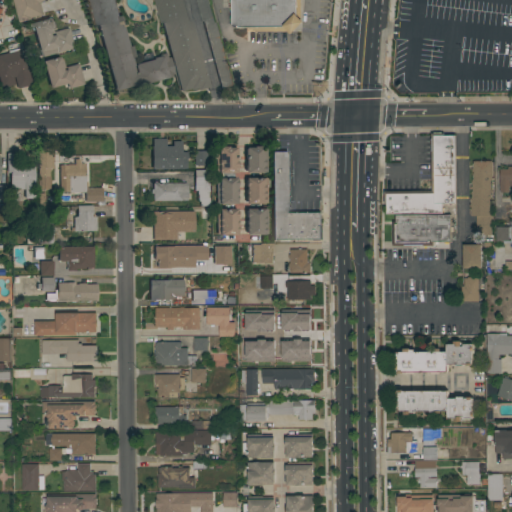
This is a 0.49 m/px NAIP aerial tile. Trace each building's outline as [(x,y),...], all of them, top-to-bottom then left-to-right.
[(31,18),(31,19),(19,23),(12,0),(45,0),(40,2),(43,15),(31,18)] [(89,0),(114,0),(120,17),(123,16),(126,26),(123,27),(128,47),(131,46),(134,57),(131,58),(133,66),(133,69),(134,73),(136,72),(134,66),(135,66),(135,64),(152,60),(152,58),(155,58),(154,56),(166,53),(167,58),(170,57),(154,0),(183,0),(206,83),(207,83),(208,87),(197,90),(197,88),(190,90),(190,89),(179,92),(179,89),(177,90),(173,74),(171,75),(171,76),(167,78),(139,86),(139,84),(114,91),(113,88),(113,87),(89,0)] [(195,0),(207,0),(231,86),(220,89),(195,0)] [(244,32),(244,28),(232,28),(231,0),(301,0),(301,20),(303,23),(291,35),(287,31),(244,32)] [(68,28),(73,48),(42,57),(40,52),(39,52),(32,24),(52,18),(53,20),(54,21),(56,26),(55,28),(55,30),(52,31),(52,32),(68,28)] [(0,54),(7,53),(7,52),(22,48),(32,84),(17,89),(14,77),(12,77),(14,84),(1,88),(0,84),(0,54)] [(64,68),(78,64),(83,84),(68,88),(66,83),(49,88),(42,61),(59,57),(62,59),(64,68)] [(387,214),(386,204),(384,204),(384,191),(386,191),(390,191),(390,192),(431,191),(431,133),(434,133),(441,133),(443,133),(444,136),(454,136),(455,204),(442,204),(442,207),(443,207),(443,213),(442,213),(395,214),(387,214)] [(151,169),(151,147),(152,147),(152,139),(159,139),(159,142),(180,141),(181,152),(186,152),(186,159),(185,159),(185,169),(151,169)] [(78,157),(67,156),(67,143),(79,144),(78,157)] [(245,173),(245,170),(244,149),(245,149),(245,148),(253,148),(253,147),(262,146),(262,147),(265,147),(265,172),(262,172),(262,173),(245,173)] [(218,173),(215,173),(215,148),(218,148),(218,147),(233,147),(233,148),(235,148),(235,161),(236,161),(236,167),(235,167),(235,173),(218,173)] [(37,189),(37,149),(52,149),(52,169),(50,169),(50,170),(49,170),(49,172),(51,172),(51,182),(50,182),(50,184),(49,184),(49,189),(37,189)] [(193,151),(206,151),(206,165),(193,165),(193,151)] [(287,213),(320,213),(320,240),(272,240),(270,152),(286,152),(287,213)] [(6,153),(9,153),(9,168),(33,168),(33,170),(34,172),(33,199),(23,199),(23,189),(9,189),(9,173),(6,173),(6,153)] [(68,193),(68,191),(59,191),(58,165),(66,165),(73,165),(73,159),(79,159),(79,158),(84,158),(84,181),(86,181),(86,188),(101,188),(101,201),(84,202),(84,192),(68,193)] [(491,181),(490,181),(490,198),(489,198),(489,216),(492,216),(492,225),(491,225),(491,235),(492,235),(492,237),(490,237),(490,235),(476,235),(476,216),(471,216),(471,215),(470,215),(470,209),(471,209),(471,207),(469,207),(469,204),(471,204),(471,203),(470,203),(470,199),(470,197),(472,197),(472,190),(470,190),(470,186),(472,186),(472,179),(473,179),(473,172),(471,172),(471,169),(473,169),(473,162),(491,161),(491,181)] [(500,169),(508,169),(508,167),(511,167),(511,186),(509,186),(509,189),(510,189),(510,192),(509,192),(509,193),(500,193),(500,169)] [(194,170),(206,170),(206,206),(199,206),(199,202),(198,202),(198,201),(197,201),(197,191),(194,191),(194,170)] [(215,178),(236,178),(236,180),(236,186),(235,186),(235,189),(236,189),(236,193),(236,196),(236,200),(236,204),(218,204),(215,204),(215,178)] [(266,203),(263,203),(263,204),(245,204),(245,201),(245,196),(245,194),(245,190),(245,187),(245,180),(245,179),(266,178),(266,203)] [(186,183),(186,201),(152,201),(152,194),(150,194),(150,190),(152,190),(152,184),(186,183)] [(73,232),(73,231),(69,231),(69,228),(73,228),(73,217),(76,217),(76,206),(91,206),(91,217),(95,217),(95,231),(73,232)] [(215,210),(236,209),(236,211),(236,218),(236,221),(236,226),(236,227),(236,231),(236,235),(219,235),(216,235),(215,210)] [(266,234),(263,234),(263,235),(246,235),(246,231),(245,231),(245,227),(246,227),(245,225),(245,221),(245,218),(245,211),(245,210),(266,209),(266,234)] [(152,212),(193,212),(193,231),(175,232),(175,240),(152,240),(152,212)] [(442,213),(442,215),(450,215),(450,241),(432,242),(432,245),(392,245),(392,221),(395,221),(395,214),(442,213)] [(52,244),(39,244),(39,227),(52,227),(52,244)] [(511,241),(496,241),(496,227),(511,227),(511,241)] [(272,263),(251,263),(251,245),(259,245),(259,244),(272,244),(272,263)] [(463,245),(481,245),(481,269),(463,269),(463,245)] [(92,268),(89,268),(89,269),(75,269),(75,271),(66,271),(66,262),(57,262),(57,247),(92,247),(92,268)] [(175,247),(176,258),(177,268),(173,268),(173,271),(165,271),(165,267),(156,267),(156,260),(154,260),(154,259),(152,259),(152,255),(154,255),(153,247),(175,247)] [(212,266),(229,265),(229,247),(212,247),(212,266)] [(298,250),(298,249),(301,249),(301,250),(307,250),(307,261),(308,261),(309,262),(309,263),(310,263),(310,273),(290,273),(290,268),(288,268),(288,264),(290,264),(290,259),(288,259),(288,255),(289,255),(289,250),(298,250)] [(38,261),(52,261),(52,275),(39,276),(38,261)] [(200,263),(200,270),(206,270),(206,274),(187,274),(187,263),(200,263)] [(260,291),(253,290),(253,276),(272,276),(272,289),(260,289),(260,291)] [(467,278),(467,277),(473,277),(473,279),(477,279),(477,302),(463,302),(464,278),(467,278)] [(52,278),(52,291),(40,291),(40,289),(36,289),(36,284),(40,284),(40,278),(52,278)] [(182,296),(172,296),(172,300),(149,300),(148,281),(169,281),(169,280),(181,279),(182,296)] [(310,281),(310,286),(315,286),(315,295),(310,295),(310,300),(287,300),(287,287),(285,287),(285,282),(287,282),(287,281),(310,281)] [(73,283),(73,285),(76,285),(76,284),(84,283),(84,285),(95,284),(96,295),(96,301),(56,302),(56,301),(48,301),(48,294),(55,293),(54,289),(56,289),(56,283),(73,283)] [(213,291),(213,304),(190,304),(190,290),(213,291)] [(237,294),(237,306),(254,306),(254,294),(237,294)] [(281,320),(280,320),(280,330),(273,330),(273,320),(268,320),(268,318),(267,318),(267,310),(267,306),(281,306),(281,320)] [(179,308),(179,307),(183,307),(183,308),(199,308),(199,329),(183,330),(183,327),(173,327),(173,330),(167,330),(167,327),(155,327),(155,308),(179,308)] [(291,330),(291,318),(297,318),(297,317),(295,317),(295,312),(297,312),(297,311),(318,311),(318,319),(320,319),(320,323),(318,323),(318,330),(291,330)] [(34,336),(34,321),(54,321),(54,315),(56,315),(56,313),(96,313),(96,321),(97,321),(97,327),(96,327),(96,332),(76,332),(76,335),(34,336)] [(246,332),(276,332),(276,313),(246,313),(246,332)] [(234,323),(234,324),(236,324),(236,331),(234,331),(234,337),(219,337),(219,323),(234,323)] [(487,334),(499,334),(499,336),(511,336),(511,354),(508,354),(508,355),(498,355),(498,359),(501,359),(501,373),(487,373),(487,334)] [(0,338),(10,338),(10,362),(7,362),(7,361),(0,361),(0,338)] [(207,338),(207,351),(194,351),(193,338),(207,338)] [(276,338),(276,346),(277,346),(277,349),(276,349),(276,359),(267,359),(267,361),(264,361),(264,359),(258,359),(258,361),(254,361),(254,360),(252,360),(252,359),(251,359),(251,351),(249,350),(249,348),(249,344),(250,344),(250,339),(276,338)] [(81,344),(81,346),(95,346),(95,361),(83,361),(83,362),(77,362),(77,361),(66,361),(66,353),(56,353),(56,354),(41,354),(41,340),(78,340),(78,344),(81,344)] [(429,352),(429,350),(434,350),(434,349),(440,349),(440,352),(446,352),(446,344),(453,344),(453,341),(460,341),(460,342),(464,342),(464,344),(472,344),(472,345),(473,345),(473,350),(473,354),(472,354),(472,364),(472,365),(466,365),(466,364),(463,364),(463,366),(456,366),(456,365),(447,365),(447,372),(438,372),(438,374),(431,374),(431,372),(413,372),(413,374),(406,374),(406,372),(403,372),(403,373),(397,373),(397,372),(395,372),(395,362),(396,362),(396,352),(403,352),(403,349),(410,349),(410,350),(414,350),(414,352),(429,352)] [(154,365),(154,352),(155,352),(155,343),(157,343),(157,342),(179,342),(179,343),(181,343),(181,347),(180,347),(180,348),(187,348),(187,356),(196,356),(196,365),(187,365),(154,365)] [(311,364),(291,364),(291,345),(311,345),(311,364)] [(206,369),(205,383),(191,383),(191,368),(206,369)] [(0,369),(9,369),(9,380),(0,380),(0,369)] [(257,395),(246,396),(246,382),(241,382),(241,370),(246,370),(257,369),(257,395)] [(314,369),(314,389),(274,389),(274,383),(262,384),(262,369),(314,369)] [(72,376),(72,374),(92,374),(92,380),(95,380),(95,387),(95,397),(40,397),(40,387),(48,388),(48,385),(60,385),(60,389),(63,389),(63,377),(65,376),(72,376)] [(179,374),(179,378),(184,378),(184,385),(179,385),(179,396),(158,396),(158,394),(157,392),(157,389),(158,388),(158,387),(156,387),(156,384),(155,384),(155,375),(179,374)] [(502,377),(504,378),(505,377),(511,379),(511,400),(497,396),(502,377)] [(406,391),(406,390),(414,390),(414,392),(432,391),(432,389),(439,389),(439,391),(447,391),(447,399),(456,399),(456,397),(463,397),(463,399),(466,399),(466,397),(472,397),(472,412),(474,412),(474,417),(473,417),(473,419),(465,419),(465,421),(461,421),(454,422),(454,418),(447,418),(447,411),(441,411),(441,415),(434,415),(434,414),(430,414),(430,412),(415,412),(415,414),(411,414),(411,415),(404,415),(403,412),(397,412),(397,401),(396,401),(396,392),(397,392),(397,390),(403,390),(403,391),(406,391)] [(269,403),(269,400),(294,400),(314,400),(314,414),(312,414),(312,420),(298,420),(298,415),(269,415),(269,413),(268,413),(268,418),(266,418),(266,420),(239,420),(239,405),(247,405),(247,403),(269,403)] [(42,413),(42,402),(95,402),(95,405),(96,405),(96,412),(95,412),(95,415),(76,415),(76,420),(74,420),(75,421),(75,425),(73,427),(73,428),(48,428),(48,418),(47,416),(47,413),(42,413)] [(175,407),(175,406),(183,406),(183,423),(154,423),(154,407),(175,407)] [(0,418),(13,418),(13,431),(0,431),(0,418)] [(191,430),(209,430),(209,421),(191,422),(191,430)] [(423,429),(440,429),(440,438),(434,438),(434,447),(437,447),(437,449),(448,449),(448,459),(437,459),(437,460),(423,460),(423,429)] [(183,431),(193,431),(193,430),(210,430),(210,431),(212,431),(212,435),(210,435),(210,445),(194,445),(194,453),(182,453),(182,456),(159,456),(159,455),(156,455),(155,432),(179,431),(179,436),(183,436),(183,431)] [(511,459),(502,459),(502,453),(495,453),(494,430),(505,430),(505,431),(511,430),(511,459)] [(387,453),(387,439),(390,439),(390,433),(406,433),(406,441),(417,441),(417,453),(387,453)] [(95,434),(95,454),(91,454),(91,455),(72,455),(72,449),(66,449),(66,446),(52,446),(52,443),(51,442),(51,438),(52,436),(52,434),(95,434)] [(261,434),(261,435),(272,435),(272,437),(274,437),(274,445),(275,450),(274,450),(274,457),(248,458),(248,452),(241,452),(241,444),(247,443),(247,435),(261,434)] [(298,435),(298,434),(312,434),(312,457),(286,457),(286,448),(285,448),(285,437),(287,437),(287,435),(298,435)] [(61,461),(49,461),(49,448),(61,448),(61,461)] [(435,461),(436,477),(428,477),(428,478),(436,478),(436,488),(420,488),(420,483),(417,483),(417,478),(420,478),(420,477),(414,477),(414,469),(415,469),(414,461),(435,461)] [(274,470),(275,470),(275,475),(274,475),(274,482),(273,482),(273,485),(262,485),(249,486),(249,485),(248,485),(247,463),(253,463),(253,462),(259,462),(274,462),(274,470)] [(286,475),(285,475),(285,465),(287,465),(287,463),(298,463),(298,462),(313,462),(313,470),(312,470),(313,485),(304,485),(295,486),(295,485),(286,485),(286,475)] [(478,462),(478,473),(479,473),(479,484),(467,484),(466,475),(461,475),(461,468),(460,468),(460,466),(461,466),(461,462),(478,462)] [(22,464),(39,464),(39,476),(44,476),(44,490),(39,490),(39,491),(22,491),(22,464)] [(78,471),(78,464),(90,464),(90,471),(93,472),(93,474),(96,474),(95,491),(78,491),(63,491),(64,480),(62,480),(62,471),(66,471),(66,470),(78,471)] [(180,468),(180,466),(182,466),(182,468),(189,468),(189,478),(194,478),(195,489),(179,489),(179,487),(158,488),(158,468),(161,468),(161,467),(172,467),(172,468),(180,468)] [(487,485),(481,485),(481,479),(487,479),(487,474),(501,474),(502,500),(489,500),(488,499),(487,485)] [(424,493),(443,492),(444,509),(424,509),(424,493)] [(47,511),(45,510),(45,506),(47,504),(47,494),(96,494),(96,498),(97,498),(97,505),(96,505),(96,509),(83,509),(82,510),(80,510),(79,509),(76,509),(76,511),(47,511)] [(211,494),(211,506),(212,506),(212,511),(201,511),(201,506),(181,506),(181,508),(171,508),(171,511),(157,511),(155,511),(155,507),(156,507),(156,501),(157,501),(156,499),(156,495),(156,494),(211,494)] [(238,508),(238,494),(223,494),(223,508),(238,508)] [(262,496),(262,497),(273,497),(273,499),(275,499),(275,507),(275,511),(241,511),(241,504),(247,504),(247,499),(248,499),(248,496),(262,496)] [(286,511),(286,506),(286,496),(295,496),(302,496),(313,496),(313,511),(286,511)] [(433,511),(434,497),(398,496),(397,511),(433,511)] [(438,511),(474,511),(474,497),(453,498),(453,496),(439,496),(438,511)]
